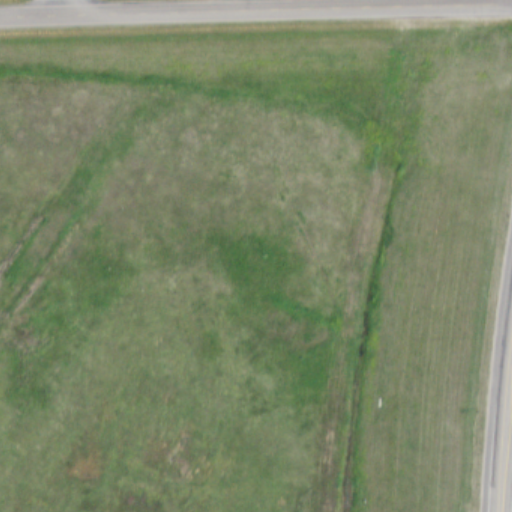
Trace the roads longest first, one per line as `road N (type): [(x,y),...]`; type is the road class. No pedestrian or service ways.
road 1 (residential): [(511,3),(0,18)]
road 2 (track): [(0,289),(134,79),(159,14)]
